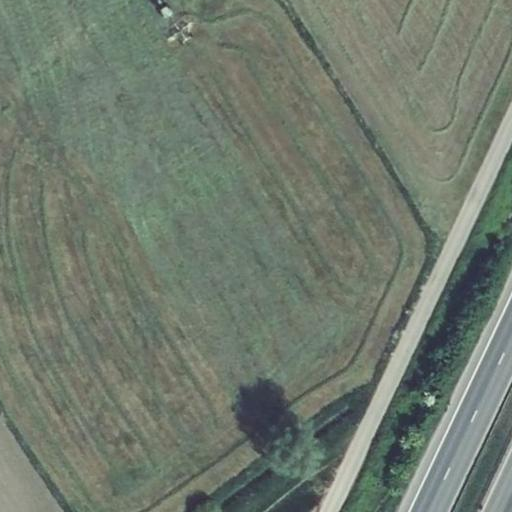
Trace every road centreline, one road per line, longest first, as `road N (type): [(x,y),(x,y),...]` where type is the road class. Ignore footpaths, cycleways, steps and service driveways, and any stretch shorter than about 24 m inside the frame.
road 1 (unclassified): [(328,511),(511,120)]
road 2 (trunk): [(511,342),(431,511)]
road 3 (track): [(368,427),(250,511)]
